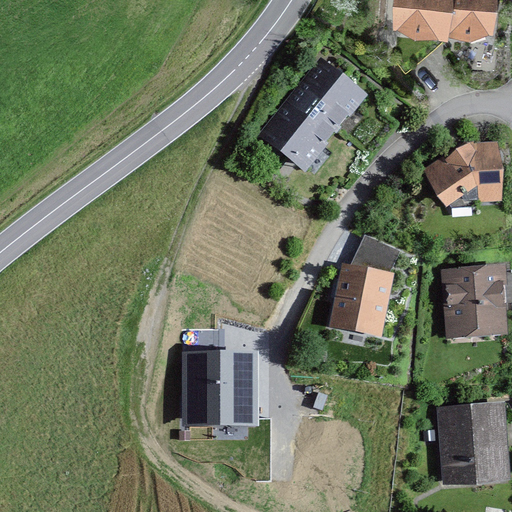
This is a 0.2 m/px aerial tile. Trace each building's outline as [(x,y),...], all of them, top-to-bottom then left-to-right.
[(415,24),(415,30),(442,32),(444,0),(399,0),(398,22),(415,24)] [(488,27),(490,0),(444,0),(442,32),(443,29),(470,32),(471,26),(488,27)] [(360,97),(321,66),(296,97),(335,128),(348,113),(360,97)] [(265,136),(304,167),(320,148),(335,128),(296,97),(265,136)] [(498,198),(494,147),(474,149),(471,144),(428,175),(447,202),(460,193),(465,201),(498,198)] [(378,329),(388,278),(385,277),(396,253),(367,239),(352,271),(346,269),(343,283),(341,282),(338,296),(341,297),(336,321),(378,329)] [(502,303),(499,273),(448,277),(452,332),(500,328),(499,303),(502,303)] [(184,353),(184,425),(255,424),(255,352),(184,353)] [(442,413),(448,480),(499,476),(497,444),(502,443),(500,409),(442,413)]
